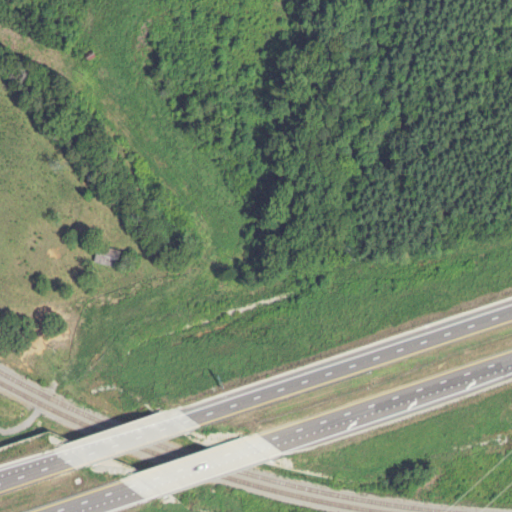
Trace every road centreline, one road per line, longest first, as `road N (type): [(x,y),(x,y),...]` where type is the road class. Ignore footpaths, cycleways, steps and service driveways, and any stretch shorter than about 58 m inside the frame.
road 1 (motorway): [(511,308),(180,422)]
road 2 (motorway): [(259,448),(511,360)]
